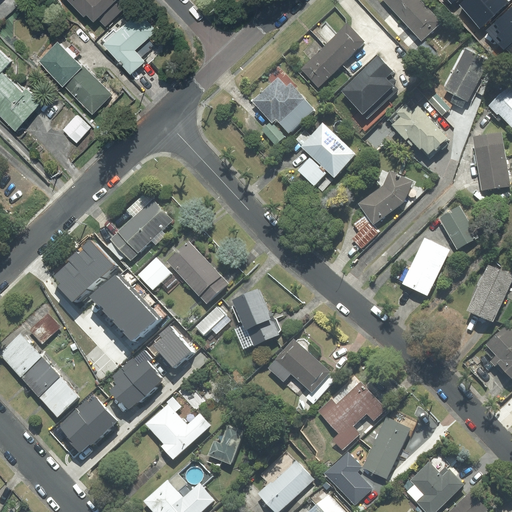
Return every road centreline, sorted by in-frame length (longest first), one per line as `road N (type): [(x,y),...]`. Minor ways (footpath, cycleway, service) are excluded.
road 1 (residential): [(511,452),(418,358),(273,235),(161,117)]
road 2 (tertiary): [(161,117),(0,272)]
road 3 (residential): [(85,511),(0,416)]
